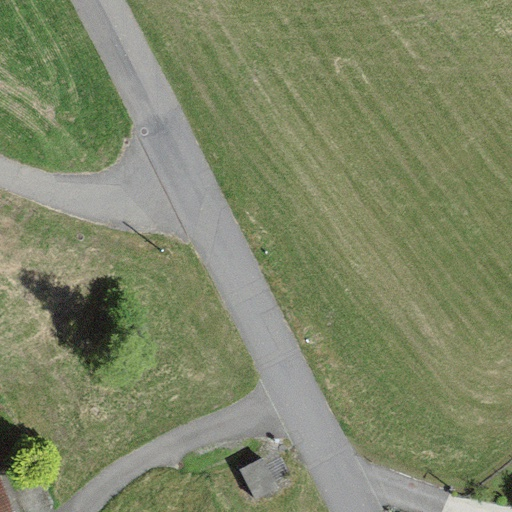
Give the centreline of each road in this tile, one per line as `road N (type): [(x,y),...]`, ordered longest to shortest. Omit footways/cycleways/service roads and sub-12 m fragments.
road 1 (unclassified): [(328,511),(83,0)]
road 2 (track): [(75,511),(85,496),(136,465),(276,404)]
